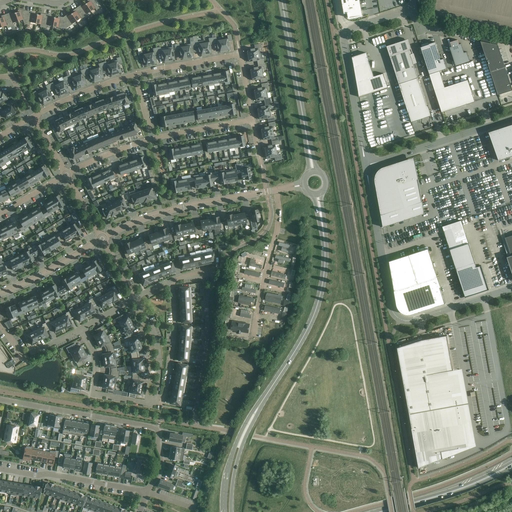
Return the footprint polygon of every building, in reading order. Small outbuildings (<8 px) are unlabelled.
[(86,4),(91,11),(95,8),(97,11),(100,9),(93,0),(88,0),(88,1),(89,2),(86,4)] [(359,0),(341,0),(344,14),(348,13),(349,18),(361,16),(361,17),(363,17),(359,0)] [(91,11),(86,4),(83,6),(82,5),(78,8),(85,19),(88,17),(87,14),(91,11)] [(85,19),(78,8),(73,11),(74,12),(71,14),(77,21),(81,18),(82,21),(85,19)] [(15,13),(18,21),(23,20),(25,24),(27,25),(29,11),(19,10),(18,10),(18,12),(15,13)] [(36,23),(37,15),(34,14),(34,12),(29,11),(27,25),(30,25),(31,22),(36,23)] [(6,14),(11,27),(14,26),(13,23),(18,21),(15,13),(12,14),(11,13),(6,14)] [(0,18),(0,22),(2,27),(7,26),(8,28),(11,27),(6,14),(1,16),(2,18),(0,18)] [(44,28),(46,14),(41,14),(41,15),(37,15),(36,23),(41,24),(40,27),(44,28)] [(53,26),(54,18),(51,17),(51,15),(46,14),(44,28),(47,28),(48,26),(53,26)] [(77,21),(71,14),(69,16),(68,15),(63,18),(66,29),(72,24),(77,21)] [(66,29),(63,18),(58,17),(58,18),(54,18),(53,26),(58,27),(58,28),(66,29)] [(222,40),(224,52),(228,51),(228,50),(230,49),(228,41),(232,41),(231,35),(227,36),(228,39),(222,40)] [(206,55),(204,44),(198,45),(196,36),(193,37),(194,42),(195,47),(198,47),(198,48),(199,52),(200,55),(202,55),(202,56),(206,55)] [(204,44),(206,55),(210,55),(209,53),(211,53),(211,50),(211,49),(210,46),(210,45),(213,44),(212,38),(209,39),(209,42),(204,44)] [(212,38),(213,44),(217,43),(217,45),(217,48),(218,52),(220,51),(220,53),(224,52),(222,40),(216,41),(216,38),(212,38)] [(418,78),(410,55),(413,54),(408,40),(390,45),(390,46),(387,47),(399,84),(418,78)] [(450,47),(455,66),(470,61),(467,52),(464,53),(461,44),(459,44),(457,40),(450,42),(452,47),(450,47)] [(511,90),(511,88),(498,45),(480,41),(498,95),(511,90)] [(185,45),(187,59),(191,58),(191,57),(193,56),(192,53),(192,49),(191,48),(195,47),(194,42),(190,42),(190,44),(185,45)] [(440,60),(438,53),(439,53),(435,42),(429,44),(429,45),(420,47),(429,74),(447,69),(443,59),(440,60)] [(175,45),(176,51),(180,50),(180,51),(180,55),(181,58),(183,58),(183,59),(187,59),(185,45),(179,46),(179,44),(175,45)] [(246,56),(260,54),(259,48),(261,48),(260,44),(254,45),(255,49),(254,49),(250,49),(250,50),(247,50),(247,52),(246,52),(246,56)] [(166,48),(169,62),(173,61),(172,60),(174,60),(174,56),(173,52),(173,51),(176,51),(175,45),(172,45),(172,47),(166,48)] [(148,54),(151,66),(155,65),(154,63),(156,63),(155,60),(156,60),(155,56),(154,55),(158,54),(157,48),(153,49),(154,53),(148,54)] [(157,48),(158,54),(161,54),(161,55),(162,58),(163,62),(165,61),(165,63),(169,62),(166,48),(166,50),(161,51),(160,48),(157,48)] [(151,66),(148,54),(142,55),(141,52),(138,53),(139,58),(143,58),(145,66),(147,65),(147,67),(151,66)] [(388,88),(383,74),(374,77),(369,61),(368,57),(368,58),(366,53),(352,57),(353,63),(358,92),(359,97),(388,88)] [(260,54),(246,56),(247,60),(249,60),(249,62),(252,61),(256,61),(257,60),(258,64),(264,63),(263,59),(261,60),(260,54)] [(384,58),(387,72),(392,70),(389,56),(384,58)] [(112,62),(116,75),(120,74),(119,73),(121,72),(120,69),(119,65),(119,64),(122,63),(120,57),(117,58),(117,60),(112,62)] [(116,75),(112,62),(111,62),(112,64),(107,66),(105,62),(102,63),(104,69),(107,68),(107,69),(109,72),(110,76),(112,75),(112,76),(116,75)] [(104,69),(102,63),(99,64),(100,68),(94,70),(94,68),(98,81),(102,80),(102,78),(103,78),(102,75),(102,74),(101,71),(101,70),(104,69)] [(250,75),(263,72),(262,67),(264,66),(264,63),(258,64),(258,67),(257,67),(253,68),(250,69),(251,71),(249,71),(250,75)] [(76,75),(81,88),(85,86),(84,85),(86,84),(85,81),(84,77),(83,77),(83,76),(86,75),(84,70),(82,66),(80,67),(81,71),(82,74),(77,76),(76,75)] [(98,81),(94,68),(88,70),(87,68),(84,70),(86,75),(89,74),(90,75),(91,79),(92,82),(94,81),(95,82),(98,81)] [(475,102),(472,94),(468,80),(445,87),(440,71),(429,75),(442,113),(464,105),(475,102)] [(263,72),(250,75),(250,79),(252,78),(252,80),(256,80),(259,79),(260,79),(261,82),(267,81),(266,78),(263,78),(262,73),(263,73),(263,72)] [(81,88),(76,75),(71,77),(70,75),(66,77),(69,82),(72,81),(72,82),(74,86),(74,85),(75,89),(77,88),(78,89),(81,88)] [(69,82),(66,77),(63,78),(64,80),(59,82),(64,95),(68,93),(67,92),(69,91),(68,88),(66,85),(66,84),(69,82)] [(418,78),(399,84),(411,122),(415,121),(422,119),(431,116),(430,111),(428,106),(427,106),(418,78)] [(64,95),(59,82),(53,85),(52,83),(49,85),(52,90),(55,89),(55,90),(57,93),(58,96),(60,95),(61,97),(64,95)] [(253,95),(267,93),(265,93),(264,87),(268,87),(267,83),(261,84),(262,88),(261,88),(257,89),(254,89),(254,91),(253,91),(253,95)] [(52,90),(49,85),(46,86),(48,90),(42,92),(42,91),(41,91),(48,103),(51,101),(51,100),(52,99),(51,96),(49,93),(49,92),(52,90)] [(48,103),(41,91),(36,93),(35,92),(32,93),(35,99),(38,97),(38,98),(40,101),(42,104),(44,103),(44,105),(48,103)] [(120,95),(124,106),(129,104),(128,100),(127,98),(126,94),(124,95),(123,93),(120,95)] [(267,93),(253,95),(254,99),(256,99),(256,101),(259,100),(263,100),(264,99),(265,103),(271,102),(270,98),(268,99),(267,93)] [(124,106),(120,95),(117,96),(115,96),(118,106),(123,105),(124,106)] [(118,106),(115,96),(113,97),(110,98),(113,108),(118,106)] [(113,108),(110,98),(107,99),(105,100),(108,110),(113,108)] [(99,101),(103,111),(108,110),(105,100),(103,100),(99,101)] [(103,111),(99,101),(96,103),(94,104),(98,113),(103,111)] [(257,114),(270,111),(269,106),(271,105),(271,102),(265,103),(265,106),(264,106),(261,107),(257,108),(258,110),(256,110),(257,114)] [(89,106),(93,115),(98,113),(94,104),(92,105),(92,104),(89,106)] [(84,108),(88,117),(93,115),(89,106),(86,107),(84,108)] [(15,113),(11,107),(2,112),(0,108),(0,107),(0,115),(0,116),(3,114),(6,119),(15,113)] [(78,110),(83,119),(88,117),(84,108),(82,109),(82,108),(78,110)] [(83,119),(78,110),(75,111),(75,112),(73,113),(78,122),(83,119)] [(270,111),(257,114),(258,118),(259,117),(259,119),(263,119),(266,118),(267,118),(268,121),(274,120),(273,117),(271,117),(270,111)] [(68,115),(73,124),(78,122),(73,113),(72,114),(71,113),(68,115)] [(64,117),(68,127),(73,124),(68,115),(65,116),(66,117),(64,117)] [(59,120),(64,130),(64,129),(68,127),(64,117),(62,118),(59,120)] [(64,130),(59,120),(56,121),(56,122),(54,123),(56,127),(57,129),(59,133),(64,130)] [(261,134),(272,132),(271,126),(275,126),(274,122),(268,123),(269,127),(268,127),(264,128),(261,128),(261,130),(260,131),(261,134)] [(129,124),(133,136),(136,135),(136,133),(138,133),(137,129),(136,127),(135,123),(129,124)] [(133,136),(129,124),(129,125),(130,126),(125,127),(128,137),(130,137),(133,136)] [(499,129),(489,132),(491,136),(499,161),(511,156),(511,125),(499,130),(499,129)] [(128,137),(125,127),(120,129),(123,139),(126,138),(128,137)] [(114,131),(118,141),(120,140),(123,139),(120,129),(114,131)] [(109,133),(113,143),(116,142),(116,141),(118,141),(114,131),(109,133)] [(272,132),(261,134),(261,138),(263,138),(263,140),(266,139),(270,139),(271,139),(272,142),(278,141),(277,137),(273,138),(272,132)] [(113,143),(109,133),(104,135),(108,145),(113,143)] [(99,137),(103,147),(108,145),(104,135),(99,137)] [(22,139),(29,151),(34,148),(31,143),(32,142),(30,140),(29,140),(27,137),(22,139)] [(93,139),(98,149),(103,147),(99,137),(93,139)] [(29,151),(22,139),(22,140),(19,142),(20,142),(18,143),(23,152),(28,149),(29,151)] [(98,149),(93,139),(88,141),(93,151),(95,150),(98,149)] [(83,144),(88,154),(91,152),(93,151),(88,141),(83,144)] [(264,153),(277,150),(276,151),(275,145),(278,144),(278,141),(272,142),(272,145),(271,145),(268,146),(264,147),(265,149),(263,149),(264,153)] [(13,146),(19,155),(23,152),(18,143),(17,144),(16,144),(13,146)] [(79,146),(83,156),(85,155),(88,154),(83,144),(79,146)] [(9,149),(14,158),(19,155),(13,146),(10,148),(9,149)] [(73,147),(78,158),(81,157),(81,156),(83,156),(79,146),(74,148),(73,147)] [(78,158),(73,147),(68,150),(70,154),(71,156),(73,159),(75,158),(75,160),(78,158)] [(4,151),(10,160),(14,158),(9,149),(7,150),(7,149),(4,151)] [(277,150),(264,153),(265,157),(266,157),(266,159),(270,158),(273,157),(275,157),(275,160),(281,159),(280,156),(279,156),(277,150)] [(0,154),(6,165),(5,163),(10,160),(4,151),(1,153),(0,154)] [(138,158),(141,168),(147,166),(146,163),(145,160),(144,160),(143,156),(138,158)] [(133,160),(136,170),(141,168),(138,158),(138,159),(133,160)] [(136,170),(133,160),(128,162),(131,171),(136,170)] [(375,179),(375,180),(375,182),(383,227),(424,214),(422,202),(405,207),(398,186),(418,179),(416,166),(413,167),(412,160),(398,163),(384,167),(382,168),(381,169),(379,170),(378,171),(377,172),(376,174),(375,175),(375,177),(375,179)] [(131,171),(128,162),(123,164),(126,173),(131,171)] [(43,164),(38,167),(44,178),(49,175),(47,172),(48,171),(46,168),(46,169),(43,164)] [(126,173),(123,164),(117,166),(121,175),(126,173)] [(240,169),(241,175),(242,180),(245,179),(245,180),(251,179),(251,175),(252,175),(251,172),(250,172),(249,166),(243,167),(243,169),(240,169)] [(44,178),(38,167),(39,169),(35,172),(34,170),(33,170),(39,180),(44,177),(44,178)] [(241,175),(240,169),(234,170),(234,167),(229,168),(230,171),(232,183),(236,182),(235,181),(237,181),(237,176),(241,175)] [(105,171),(110,180),(115,178),(111,169),(105,171)] [(35,183),(39,180),(33,170),(29,173),(35,183)] [(226,184),(224,170),(214,172),(216,181),(220,181),(220,185),(226,184)] [(101,173),(105,182),(110,180),(105,171),(101,173)] [(205,176),(207,187),(213,186),(212,182),(213,182),(216,181),(214,172),(210,173),(210,175),(205,176)] [(30,186),(35,183),(29,173),(30,175),(25,177),(30,186)] [(96,176),(100,184),(105,182),(101,173),(96,176)] [(201,188),(199,175),(193,176),(194,178),(191,178),(192,184),(195,184),(195,188),(197,188),(198,189),(201,188)] [(100,184),(96,176),(91,178),(91,177),(91,178),(96,189),(95,187),(100,184)] [(26,188),(30,186),(25,177),(21,180),(20,178),(26,188)] [(21,191),(26,188),(20,178),(15,181),(16,183),(21,191)] [(96,189),(91,178),(86,180),(87,183),(86,184),(88,186),(91,191),(96,189)] [(192,184),(191,178),(182,180),(184,191),(188,190),(190,189),(189,185),(192,184)] [(16,183),(15,181),(14,180),(10,183),(11,186),(16,194),(21,191),(16,183)] [(178,192),(176,181),(170,182),(171,186),(170,186),(171,189),(172,189),(172,193),(178,192)] [(11,197),(16,194),(11,186),(6,188),(11,197)] [(146,189),(150,200),(155,198),(152,187),(146,189)] [(0,191),(4,200),(9,198),(5,189),(0,191)] [(150,200),(146,189),(141,191),(144,202),(150,200)] [(139,203),(134,191),(129,193),(129,192),(125,194),(128,201),(131,199),(133,205),(135,204),(135,205),(139,204),(139,203)] [(144,202),(141,191),(135,193),(135,191),(134,191),(139,203),(141,202),(141,203),(144,202)] [(128,201),(125,194),(121,196),(122,198),(117,200),(121,210),(122,211),(125,209),(125,208),(127,207),(124,202),(128,201)] [(53,198),(59,208),(64,205),(62,201),(63,201),(62,198),(61,199),(59,195),(53,198)] [(59,208),(53,198),(54,199),(52,200),(52,199),(49,201),(54,211),(59,208)] [(121,210),(117,200),(112,203),(117,214),(117,213),(120,212),(119,211),(121,210)] [(54,211),(49,201),(45,203),(46,204),(44,205),(46,209),(44,210),(48,217),(51,215),(50,214),(54,211)] [(112,216),(106,203),(100,206),(106,218),(111,216),(112,216)] [(117,214),(112,203),(107,205),(106,203),(112,216),(117,214)] [(48,217),(44,210),(41,212),(39,208),(37,209),(37,208),(33,210),(40,222),(48,217)] [(40,222),(33,210),(30,212),(30,213),(29,214),(34,223),(39,220),(40,222)] [(252,218),(253,219),(250,220),(252,230),(257,229),(256,222),(260,221),(259,217),(260,217),(259,214),(258,214),(257,210),(251,211),(252,215),(251,215),(252,218)] [(34,223),(29,214),(27,215),(27,214),(23,216),(29,226),(34,223)] [(238,215),(240,226),(241,226),(240,224),(246,223),(246,226),(250,225),(249,219),(245,219),(244,214),(238,215)] [(234,227),(232,215),(226,216),(227,223),(224,224),(225,230),(229,229),(228,226),(234,225),(234,227)] [(232,215),(234,227),(240,226),(238,215),(232,216),(232,215)] [(29,226),(23,216),(20,218),(20,219),(19,220),(21,224),(18,226),(22,233),(22,232),(21,231),(29,226)] [(212,218),(214,230),(220,230),(221,233),(224,232),(223,224),(220,224),(219,217),(212,218)] [(198,228),(199,234),(203,234),(202,230),(208,229),(207,220),(200,221),(201,227),(198,228)] [(461,221),(442,227),(444,231),(443,231),(465,298),(466,297),(489,290),(481,266),(476,267),(469,244),(461,221)] [(8,225),(14,237),(22,233),(18,226),(16,227),(14,223),(12,224),(12,223),(9,224),(9,225),(8,225)] [(71,226),(76,236),(82,233),(80,229),(79,226),(78,226),(76,223),(71,226)] [(187,224),(189,235),(195,234),(195,235),(199,234),(198,228),(194,229),(193,223),(187,224)] [(181,225),(183,237),(184,237),(183,235),(189,233),(189,235),(187,224),(181,226),(181,225)] [(3,227),(8,237),(13,235),(14,237),(8,225),(7,226),(6,225),(3,227)] [(183,237),(181,225),(174,226),(176,233),(173,234),(174,240),(178,239),(178,238),(183,237)] [(66,229),(72,239),(75,237),(75,236),(76,235),(76,236),(71,226),(66,229)] [(58,233),(61,239),(64,237),(66,241),(68,240),(68,241),(72,239),(66,229),(58,233)] [(160,231),(164,242),(170,240),(170,242),(173,241),(171,234),(168,235),(166,229),(160,231)] [(155,234),(158,244),(158,242),(163,241),(164,243),(164,242),(160,231),(160,232),(155,234)] [(50,238),(56,248),(60,246),(59,245),(61,244),(58,240),(61,239),(58,233),(50,238)] [(147,243),(150,251),(154,249),(153,246),(158,244),(155,234),(149,236),(151,241),(147,243)] [(45,241),(51,250),(52,249),(53,250),(56,248),(50,238),(45,241)] [(136,241),(139,250),(145,247),(146,250),(149,249),(150,251),(147,243),(144,244),(141,239),(136,241)] [(40,242),(46,254),(50,252),(49,251),(51,250),(45,241),(41,244),(40,242)] [(130,242),(134,252),(139,250),(136,241),(130,243),(130,242)] [(32,247),(35,254),(37,252),(38,254),(39,253),(41,257),(46,254),(40,242),(32,247)] [(134,252),(130,242),(124,245),(127,251),(124,253),(126,259),(129,257),(128,254),(134,252)] [(227,247),(227,246),(218,247),(219,255),(220,255),(227,247)] [(24,253),(29,263),(34,261),(33,257),(33,255),(35,254),(32,247),(28,249),(29,251),(24,253)] [(412,315),(413,314),(433,308),(445,304),(440,288),(441,287),(428,249),(389,262),(397,305),(397,306),(397,307),(398,308),(398,309),(399,310),(400,311),(401,312),(401,313),(402,313),(403,314),(404,314),(405,314),(406,315),(407,315),(408,315),(409,315),(411,315),(412,315)] [(207,253),(209,263),(215,262),(213,251),(207,253)] [(19,256),(24,265),(25,264),(26,265),(29,263),(24,253),(19,256)] [(290,259),(276,255),(275,258),(279,259),(278,262),(283,264),(284,261),(289,262),(290,259)] [(13,257),(19,269),(22,267),(22,266),(24,265),(19,256),(14,258),(13,257)] [(19,269),(13,257),(8,259),(8,261),(6,262),(8,268),(11,266),(13,271),(15,270),(19,269)] [(187,268),(184,258),(179,259),(181,269),(187,268)] [(251,259),(249,265),(262,269),(262,265),(255,264),(256,260),(251,259)] [(97,260),(91,263),(98,274),(103,271),(100,266),(101,266),(99,263),(97,260)] [(171,261),(166,264),(169,274),(175,271),(171,261)] [(8,268),(6,262),(3,263),(3,262),(0,262),(0,270),(2,276),(6,275),(5,274),(7,273),(6,269),(8,268)] [(98,274),(91,263),(92,264),(90,264),(87,266),(93,277),(94,277),(93,276),(97,273),(98,274)] [(166,264),(160,266),(164,276),(169,274),(166,264)] [(93,277),(87,266),(83,268),(84,269),(82,270),(84,274),(82,275),(85,280),(87,279),(88,280),(93,277)] [(160,266),(155,268),(159,278),(164,276),(160,266)] [(155,268),(150,270),(153,280),(159,278),(155,268)] [(150,270),(144,272),(149,283),(148,282),(153,280),(150,270)] [(148,283),(149,283),(144,272),(139,274),(143,285),(144,285),(148,283)] [(270,276),(285,280),(286,276),(271,272),(270,276)] [(71,275),(77,285),(85,280),(82,275),(79,277),(77,273),(75,274),(74,273),(71,275)] [(66,278),(72,288),(77,285),(71,275),(68,277),(68,278),(67,279),(66,278)] [(61,288),(65,294),(68,292),(67,291),(72,288),(66,278),(61,281),(63,285),(62,285),(63,287),(61,288)] [(242,287),(241,291),(256,294),(257,290),(251,289),(252,285),(246,284),(245,287),(242,287)] [(50,288),(55,298),(60,295),(61,297),(65,294),(61,288),(59,290),(58,288),(57,288),(55,285),(50,288)] [(107,292),(113,303),(114,302),(113,302),(118,300),(115,293),(118,292),(115,286),(111,288),(113,291),(108,293),(107,292)] [(45,290),(51,302),(50,300),(55,298),(50,288),(49,288),(50,288),(48,289),(45,290)] [(39,300),(42,305),(45,303),(46,305),(51,302),(45,290),(41,292),(42,293),(40,294),(42,298),(39,300)] [(113,303),(107,292),(102,295),(107,304),(112,302),(113,303)] [(152,306),(165,301),(162,292),(148,298),(152,306)] [(267,293),(265,301),(280,304),(282,296),(267,293)] [(107,304),(102,295),(96,298),(96,296),(92,298),(95,304),(99,302),(102,308),(107,304)] [(253,303),(254,299),(240,296),(238,303),(249,305),(249,304),(251,305),(251,302),(253,303)] [(29,298),(34,309),(39,307),(39,308),(43,307),(42,305),(39,300),(37,301),(35,297),(33,297),(29,298)] [(24,301),(28,311),(34,309),(29,298),(25,300),(26,300),(24,301)] [(95,304),(92,298),(89,301),(89,302),(84,305),(90,314),(95,311),(92,306),(95,304)] [(14,305),(19,315),(28,311),(24,301),(23,301),(20,302),(20,303),(19,304),(20,308),(16,310),(14,305)] [(19,315),(14,305),(11,307),(11,306),(5,308),(7,312),(6,313),(7,316),(8,315),(10,319),(19,315)] [(85,318),(85,317),(90,314),(84,305),(79,308),(85,318)] [(265,306),(264,311),(280,314),(281,308),(265,306)] [(85,318),(79,308),(74,310),(72,308),(69,309),(73,317),(76,315),(79,322),(80,321),(84,319),(85,318)] [(241,310),(237,309),(236,316),(246,318),(246,317),(247,314),(248,314),(251,315),(252,312),(249,311),(241,310)] [(61,317),(66,328),(67,328),(71,326),(72,325),(69,319),(72,318),(69,312),(66,313),(66,314),(61,317)] [(122,328),(131,322),(128,317),(124,319),(123,318),(122,318),(121,315),(115,319),(118,323),(119,323),(122,328)] [(66,328),(61,317),(55,320),(60,330),(65,327),(66,328)] [(60,330),(55,320),(50,322),(49,319),(45,321),(49,329),(52,327),(55,332),(60,330)] [(14,326),(13,326),(11,321),(11,320),(4,323),(8,329),(14,327),(14,326)] [(49,329),(45,321),(46,323),(42,325),(43,326),(37,328),(42,338),(48,336),(45,330),(49,329)] [(237,331),(242,332),(248,333),(250,324),(233,321),(231,330),(237,331)] [(131,322),(122,328),(125,332),(123,333),(126,337),(124,338),(132,334),(130,332),(131,332),(130,330),(134,328),(131,322)] [(97,342),(108,335),(106,336),(103,332),(104,331),(102,326),(96,329),(98,332),(97,332),(98,334),(94,336),(97,342)] [(42,338),(37,328),(38,330),(33,333),(32,331),(37,342),(37,341),(42,338)] [(37,342),(32,331),(26,334),(26,332),(23,334),(26,340),(28,338),(32,345),(32,344),(37,342)] [(132,334),(124,338),(125,342),(128,341),(130,346),(128,346),(128,347),(140,343),(138,337),(134,339),(133,337),(132,337),(132,334)] [(107,349),(113,347),(110,341),(111,341),(108,335),(97,342),(100,347),(104,345),(105,346),(106,346),(107,349)] [(424,466),(453,455),(452,450),(469,447),(470,447),(471,447),(471,446),(472,445),(472,444),(472,443),(468,423),(462,424),(447,336),(421,340),(397,348),(415,450),(419,468),(423,466),(424,466)] [(140,343),(128,347),(130,353),(131,356),(138,355),(137,352),(138,352),(137,351),(142,349),(140,343)] [(72,357),(83,352),(81,346),(77,348),(76,347),(75,347),(73,344),(66,348),(69,353),(70,352),(72,357)] [(13,364),(15,362),(12,358),(9,359),(0,346),(0,370),(14,373),(15,367),(13,364)] [(104,361),(116,359),(115,353),(114,353),(113,347),(107,349),(108,352),(107,352),(107,354),(103,355),(104,361)] [(83,352),(72,357),(75,363),(76,363),(78,367),(84,364),(82,361),(83,361),(82,359),(86,357),(83,352)] [(138,355),(131,356),(131,361),(133,361),(133,366),(144,366),(143,359),(139,360),(139,358),(138,358),(138,355)] [(111,371),(119,371),(117,371),(116,365),(117,365),(116,359),(104,361),(105,367),(109,366),(109,368),(110,368),(111,371)] [(144,366),(133,366),(133,372),(132,372),(132,376),(139,377),(139,374),(140,374),(140,372),(144,372),(144,366)] [(73,381),(86,383),(87,377),(82,376),(83,375),(82,374),(82,371),(76,370),(75,375),(74,375),(73,381)] [(104,381),(116,383),(117,378),(118,378),(119,371),(111,371),(110,374),(109,374),(109,376),(105,375),(104,381)] [(139,377),(132,376),(132,380),(131,380),(130,386),(142,388),(143,382),(139,381),(139,380),(138,379),(139,377)] [(86,383),(73,381),(72,386),(71,386),(70,392),(78,394),(79,390),(80,390),(80,389),(84,389),(86,383)] [(116,383),(104,381),(103,387),(107,388),(107,390),(108,390),(107,393),(115,395),(116,390),(115,390),(116,383)] [(142,388),(130,386),(129,392),(129,397),(135,398),(135,395),(136,395),(137,394),(141,394),(142,388)] [(39,430),(40,423),(37,422),(38,415),(34,414),(31,414),(31,415),(30,417),(28,417),(27,423),(29,423),(29,425),(36,426),(37,426),(36,430),(39,430)] [(53,428),(56,416),(56,415),(55,416),(49,415),(47,427),(53,428)] [(60,429),(62,417),(56,416),(56,415),(56,416),(53,428),(60,429)] [(68,434),(71,421),(65,420),(62,433),(68,434)] [(74,435),(77,422),(71,421),(68,434),(74,435)] [(80,436),(83,423),(77,422),(74,435),(80,436)] [(86,437),(89,424),(83,423),(80,436),(86,437)] [(22,436),(23,429),(20,429),(18,428),(18,427),(7,425),(5,433),(17,435),(22,436)] [(92,425),(90,436),(97,437),(99,426),(92,425)] [(111,426),(105,425),(102,438),(108,439),(111,426)] [(114,440),(117,427),(111,426),(108,439),(114,440)] [(129,431),(122,430),(120,441),(121,441),(121,443),(125,444),(126,442),(127,442),(129,431)] [(16,443),(17,435),(5,433),(4,441),(16,443)] [(181,442),(182,436),(170,433),(169,440),(181,442)] [(138,445),(140,435),(133,434),(132,444),(138,445)] [(29,459),(31,447),(25,446),(26,445),(22,445),(21,451),(24,451),(23,460),(29,461),(29,459)] [(183,455),(184,449),(171,446),(170,452),(183,455)] [(35,460),(37,449),(32,447),(31,447),(29,459),(35,460)] [(41,461),(43,451),(43,450),(37,449),(35,460),(41,461)] [(57,457),(58,451),(55,451),(55,452),(49,451),(48,452),(49,452),(47,462),(46,464),(53,465),(54,457),(57,457)] [(182,461),(183,455),(170,452),(169,458),(182,461)] [(144,475),(147,459),(135,457),(135,458),(131,457),(131,462),(134,462),(132,473),(144,475)] [(89,474),(91,463),(85,462),(83,473),(89,474)] [(176,471),(177,466),(171,464),(166,476),(173,478),(174,475),(176,476),(178,472),(176,471)] [(171,483),(160,479),(158,486),(169,490),(169,489),(171,490),(173,485),(171,484),(171,483)] [(49,495),(53,485),(50,483),(49,484),(47,483),(47,485),(46,484),(44,489),(45,489),(44,493),(49,495)] [(55,497),(58,487),(57,487),(57,486),(56,485),(55,486),(53,485),(49,495),(55,497)] [(58,487),(55,497),(60,499),(59,501),(64,489),(63,489),(63,488),(61,487),(60,488),(58,487)] [(64,489),(59,501),(65,503),(69,491),(67,490),(67,489),(65,489),(64,489)] [(69,491),(65,503),(66,501),(71,503),(74,493),(72,492),(72,491),(70,491),(69,491)] [(74,493),(71,503),(76,505),(80,494),(79,494),(78,494),(77,493),(76,492),(75,493),(74,493)] [(80,494),(76,505),(82,507),(85,497),(83,496),(83,495),(80,494)] [(88,511),(93,498),(89,497),(89,498),(87,497),(83,507),(89,509),(88,511)] [(91,511),(93,511),(98,501),(97,501),(97,500),(95,499),(95,500),(93,499),(93,498),(88,511),(91,511)] [(98,501),(93,511),(94,511),(95,511),(97,511),(99,511),(103,503),(102,502),(101,501),(100,502),(98,501)] [(103,503),(99,511),(105,511),(109,505),(108,504),(106,503),(105,504),(103,503)]
